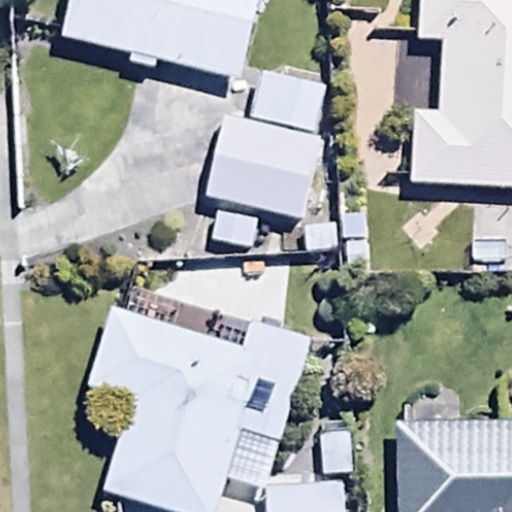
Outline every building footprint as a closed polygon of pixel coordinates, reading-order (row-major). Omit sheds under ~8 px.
[(75,0),(62,51),(238,97),(263,0),(75,0)] [(414,126),(410,198),(511,202),(511,0),(421,0),(419,54),(444,55),(440,127),(414,126)] [(226,131),(205,213),(290,235),(326,100),(261,83),(246,136),(226,131)] [(363,226),(342,227),(344,284),(388,282),(387,256),(365,257),(363,226)] [(133,416),(104,497),(141,511),(220,511),(228,492),(261,504),(316,356),(251,332),(240,361),(216,353),(221,339),(124,304),(88,399),(133,416)] [(511,511),(511,436),(398,439),(399,511),(511,511)] [(266,501),(266,511),(340,511),(340,498),(266,501)]
